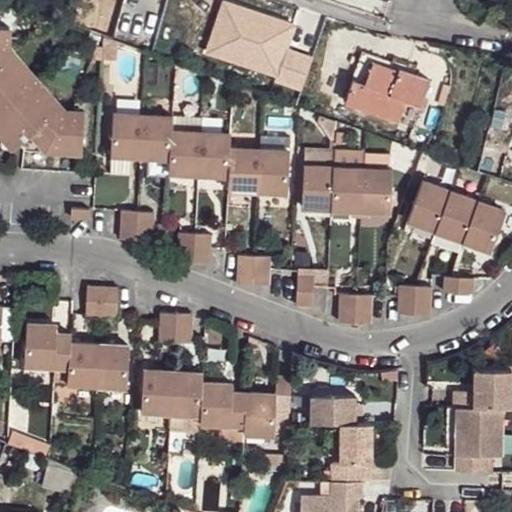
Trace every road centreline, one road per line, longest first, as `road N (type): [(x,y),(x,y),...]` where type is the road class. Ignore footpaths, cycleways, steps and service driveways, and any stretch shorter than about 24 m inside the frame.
road 1 (residential): [(405,344),(329,338),(121,259),(0,247)]
road 2 (residential): [(299,0),(380,27),(511,40)]
road 3 (residential): [(405,344),(405,460),(432,487),(479,488)]
road 4 (residential): [(511,285),(405,344)]
